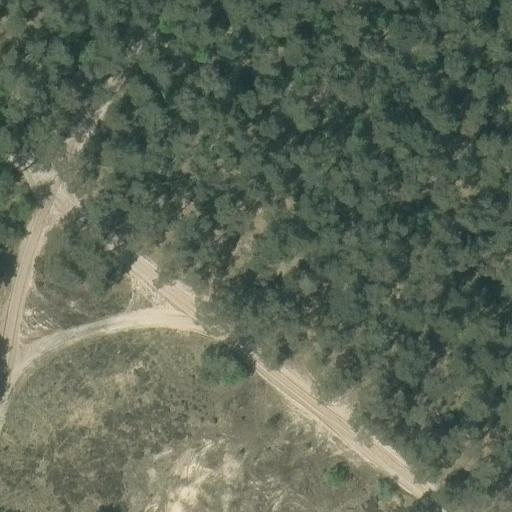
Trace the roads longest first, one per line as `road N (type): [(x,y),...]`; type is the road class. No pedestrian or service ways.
road 1 (track): [(0,145),(450,511)]
road 2 (track): [(0,377),(77,329),(202,317)]
road 3 (track): [(0,340),(52,185)]
